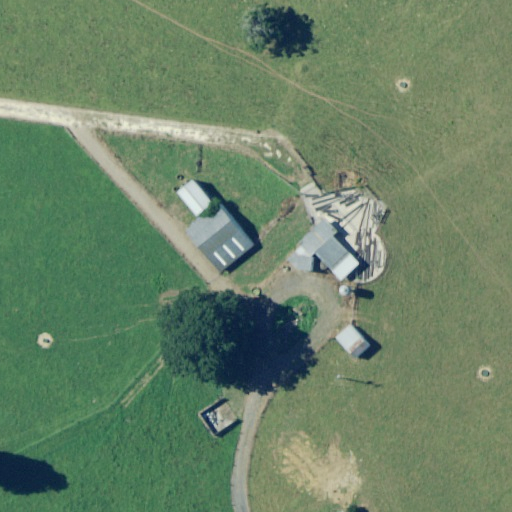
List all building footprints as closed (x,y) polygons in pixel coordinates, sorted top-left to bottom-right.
[(204,220),(219,206),(199,180),(182,192),(204,220)] [(219,206),(204,220),(190,230),(223,273),(257,247),(223,203),(219,206)] [(306,242),(303,246),(306,248),(291,262),(300,271),(334,271),(344,282),(363,264),(325,224),(306,242)] [(373,346),(353,326),(339,339),(360,360),(373,346)] [(226,415),(217,400),(198,412),(215,438),(239,423),(231,411),(226,415)]
